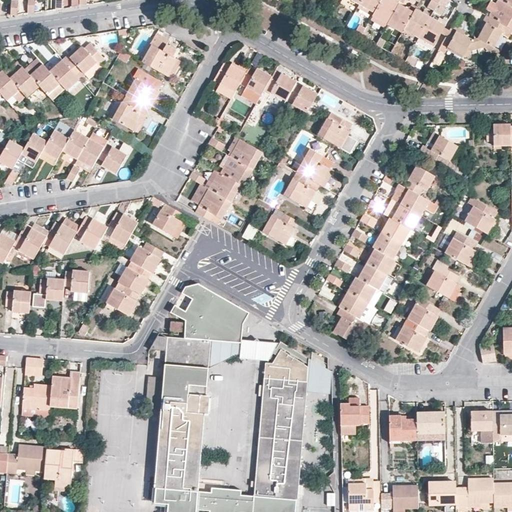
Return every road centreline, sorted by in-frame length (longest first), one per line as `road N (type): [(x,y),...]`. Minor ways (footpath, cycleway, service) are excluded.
road 1 (residential): [(0,343),(131,352),(176,281),(194,275),(286,324)]
road 2 (residential): [(0,210),(143,186),(233,24)]
road 3 (residential): [(286,324),(286,309),(399,103)]
road 4 (residential): [(0,28),(192,0)]
road 5 (residential): [(233,24),(359,97),(399,103)]
road 6 (residential): [(286,324),(388,379),(449,381)]
road 7 (residential): [(449,381),(511,268)]
